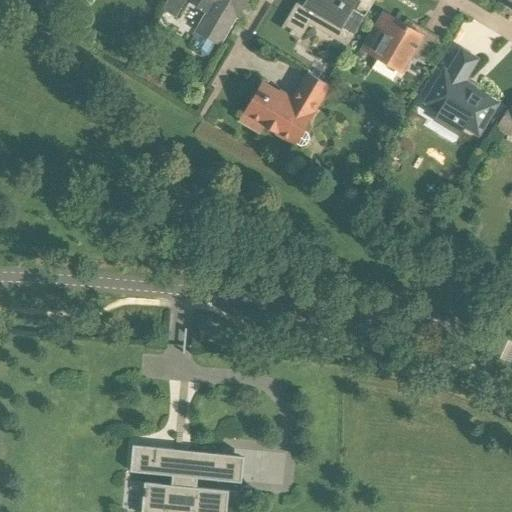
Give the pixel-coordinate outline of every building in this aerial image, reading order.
[(176,17),(185,0),(166,0),(161,9),(176,17)] [(197,31),(201,33),(194,47),(196,53),(202,57),(209,55),(216,42),(220,44),(236,16),(238,17),(247,0),(201,0),(197,9),(207,14),(197,31)] [(298,0),(282,29),(301,40),(310,25),(347,48),(366,17),(354,10),(359,0),(306,0),(305,3),(298,0)] [(412,55),(424,62),(439,38),(421,27),(418,32),(384,12),(364,46),(375,52),(373,56),(402,73),(412,55)] [(478,134),(496,104),(462,84),(477,60),(462,51),(448,75),(445,73),(427,102),(478,134)] [(331,86),(308,73),(292,100),(263,83),(240,121),(260,133),(264,126),(296,145),(297,143),(301,146),(307,144),(310,139),(308,133),(305,130),(331,86)] [(511,108),(510,108),(498,128),(509,135),(511,130),(511,108)] [(227,511),(229,489),(196,487),(196,478),(241,481),(243,454),(133,446),(131,473),(171,476),(170,485),(145,483),(143,511),(227,511)]
